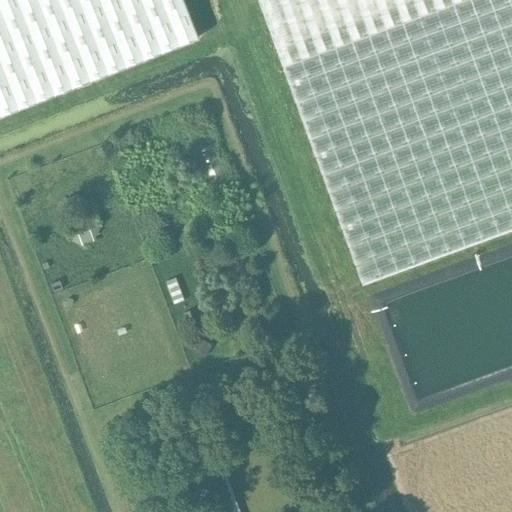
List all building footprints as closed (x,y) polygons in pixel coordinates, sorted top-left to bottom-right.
[(180,0),(0,0),(0,115),(196,39),(180,0)] [(511,0),(259,0),(364,285),(511,231),(511,0)] [(208,180),(224,174),(214,144),(199,149),(208,180)] [(88,201),(78,206),(76,200),(57,209),(74,245),(103,231),(88,201)] [(374,310),(411,415),(429,409),(393,304),(374,310)]
